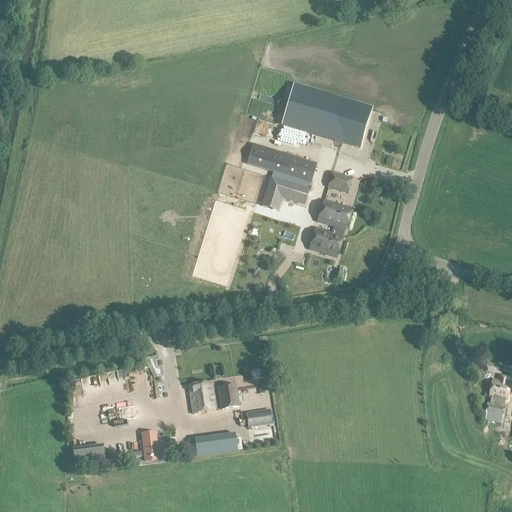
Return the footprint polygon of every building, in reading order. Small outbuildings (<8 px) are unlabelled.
[(335,141),(346,102),(293,86),(282,125),(335,141)] [(346,102),(335,141),(360,149),(361,150),(361,149),(372,110),(373,109),(372,109),(346,102)] [(310,185),(312,178),(317,164),(253,144),(246,165),(310,185)] [(332,173),(327,188),(342,193),(347,177),(332,173)] [(271,178),(266,194),(278,198),(278,200),(280,201),(281,199),(304,206),(309,190),(271,178)] [(324,201),(317,223),(334,228),(332,233),(343,237),(345,232),(350,216),(352,209),(324,201)] [(316,229),(309,251),(337,259),(344,237),(343,237),(332,233),(316,229)] [(335,269),(331,282),(341,285),(344,272),(335,269)] [(148,356),(156,375),(164,372),(155,353),(148,356)] [(216,377),(225,376),(222,362),(213,364),(216,377)] [(507,401),(511,385),(494,381),(491,397),(507,401)] [(210,385),(189,388),(193,415),(214,412),(210,385)] [(236,386),(218,389),(222,411),(239,408),(236,386)] [(484,409),(509,415),(510,409),(485,403),(484,409)] [(124,422),(132,422),(131,415),(139,415),(139,410),(123,411),(124,422)] [(248,430),(272,425),(270,410),(246,414),(248,430)] [(191,455),(238,448),(237,438),(232,438),(231,433),(188,439),(191,455)] [(156,444),(155,434),(142,435),(145,462),(146,462),(145,459),(150,459),(153,459),(153,458),(158,458),(157,455),(165,454),(164,443),(156,444)] [(78,460),(78,464),(98,461),(97,449),(66,454),(67,462),(78,460)]
